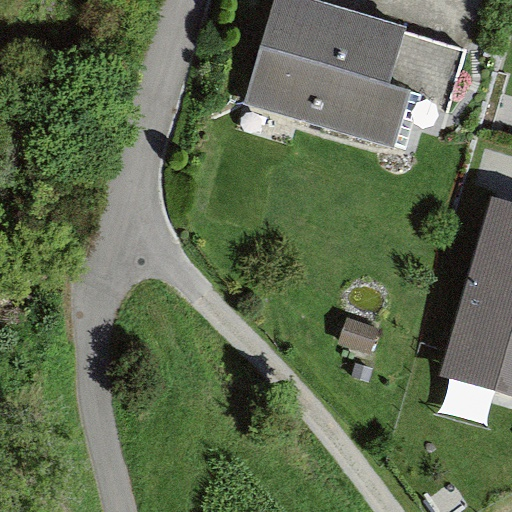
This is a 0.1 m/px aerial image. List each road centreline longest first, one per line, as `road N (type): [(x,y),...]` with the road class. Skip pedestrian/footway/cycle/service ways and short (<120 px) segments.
road 1 (track): [(123,225),(186,278),(304,404),(390,511)]
road 2 (unclassified): [(123,225),(98,318),(98,371),(122,511)]
road 3 (residential): [(191,0),(123,225)]
